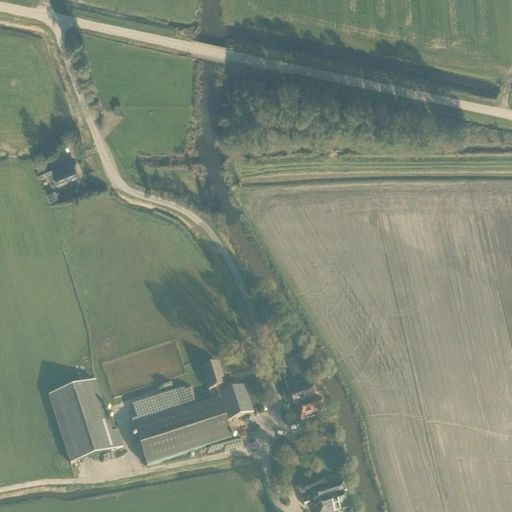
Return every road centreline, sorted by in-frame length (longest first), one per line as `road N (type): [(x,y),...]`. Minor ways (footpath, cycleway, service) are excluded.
road 1 (unclassified): [(279,511),(265,454),(278,397),(250,304),(203,223),(115,177),(51,17)]
road 2 (tertiary): [(511,115),(51,17)]
